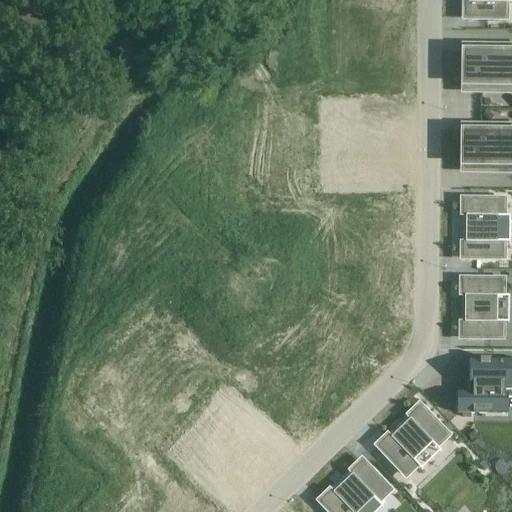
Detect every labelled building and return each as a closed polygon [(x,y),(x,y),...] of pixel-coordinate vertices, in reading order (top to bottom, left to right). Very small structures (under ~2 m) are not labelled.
[(469,0),(470,2),(465,2),(465,18),(503,18),(504,2),(501,2),(501,0),(469,0)] [(353,9),(353,31),(403,31),(403,10),(353,9)] [(353,31),(353,52),(403,53),(403,31),(353,31)] [(464,90),(511,90),(511,50),(464,50),(464,90)] [(353,52),(353,74),(402,74),(403,53),(353,52)] [(353,74),(353,96),(402,96),(402,74),(353,74)] [(269,84),(269,106),(318,106),(318,84),(269,84)] [(269,106),(269,127),(318,128),(318,106),(269,106)] [(269,127),(269,149),(318,149),(318,128),(269,127)] [(463,170),(511,169),(511,129),(464,129),(463,170)] [(269,149),(269,170),(317,170),(318,149),(269,149)] [(269,170),(269,192),(317,192),(317,170),(269,170)] [(269,192),(269,214),(317,214),(317,192),(269,192)] [(467,218),(467,242),(463,242),(462,258),(501,258),(501,242),(498,242),(499,218),(501,218),(501,202),(463,202),(463,217),(467,218)] [(351,204),(351,225),(401,226),(401,204),(351,204)] [(351,225),(351,247),(400,247),(401,226),(351,225)] [(351,247),(351,268),(400,269),(400,247),(351,247)] [(351,268),(350,290),(400,290),(400,269),(351,268)] [(467,298),(466,322),(462,322),(462,338),(500,338),(500,322),(498,322),(498,298),(500,298),(501,282),(462,282),(462,298),(467,298)] [(350,290),(350,312),(400,312),(400,290),(350,290)] [(184,326),(168,341),(202,377),(218,362),(184,326)] [(330,326),(314,341),(349,377),(364,362),(330,326)] [(168,341),(152,356),(187,392),(202,377),(168,341)] [(314,341),(299,356),(333,392),(349,377),(314,341)] [(152,356),(137,371),(171,407),(187,392),(152,356)] [(299,356),(284,371),(318,406),(333,392),(299,356)] [(457,413),(457,414),(508,415),(508,413),(505,413),(505,395),(508,395),(508,394),(505,394),(505,390),(511,390),(511,362),(470,362),(470,363),(473,363),(473,389),(470,389),(470,390),(473,390),(473,394),(458,393),(458,395),(461,395),(461,413),(457,413)] [(137,371),(121,387),(156,422),(171,407),(137,371)] [(284,371),(268,386),(302,422),(318,406),(284,371)] [(268,386),(252,401),(287,436),(302,422),(268,386)] [(121,387),(106,402),(140,437),(156,422),(121,387)] [(390,436),(378,447),(406,475),(417,464),(414,460),(432,444),(435,447),(447,436),(419,408),(408,419),(409,420),(392,437),(390,436)] [(332,491),(320,503),(329,511),(360,511),(374,499),(377,503),(389,492),(361,464),(350,475),(351,476),(334,493),(332,491)] [(182,470),(166,485),(192,511),(209,511),(216,506),(182,470)] [(192,511),(166,485),(151,500),(162,511),(192,511)] [(162,511),(151,500),(138,511),(162,511)]
